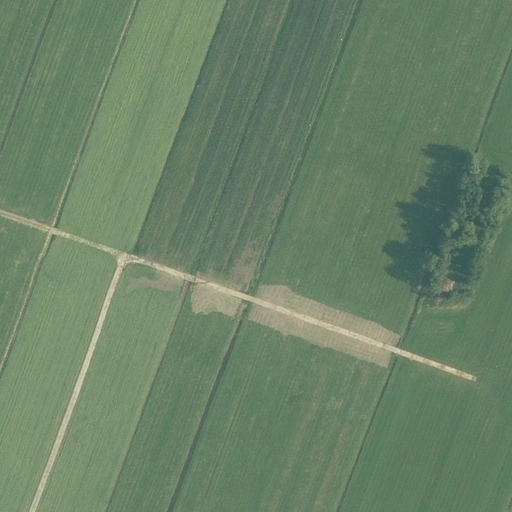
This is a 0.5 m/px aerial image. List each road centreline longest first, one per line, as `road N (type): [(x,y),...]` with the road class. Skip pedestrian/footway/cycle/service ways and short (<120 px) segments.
road 1 (track): [(477,372),(57,224)]
road 2 (track): [(33,511),(129,254)]
